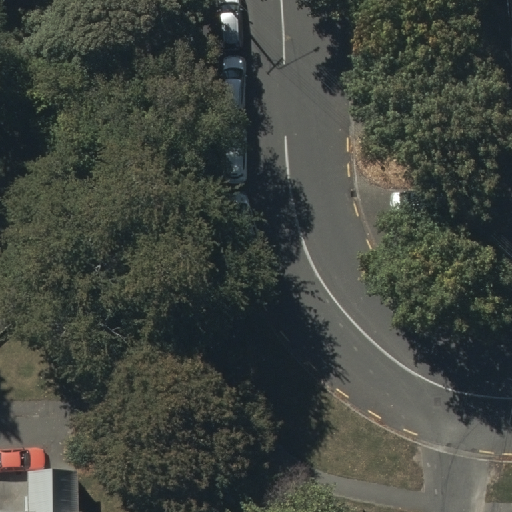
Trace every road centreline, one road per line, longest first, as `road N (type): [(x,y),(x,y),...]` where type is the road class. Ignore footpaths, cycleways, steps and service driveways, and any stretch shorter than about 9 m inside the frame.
road 1 (residential): [(455,392),(413,376),(376,348),(316,272),(301,239),(285,141),(280,0)]
road 2 (residential): [(455,392),(455,511)]
